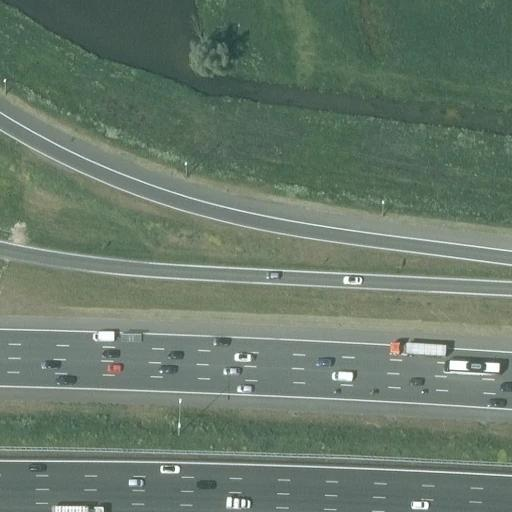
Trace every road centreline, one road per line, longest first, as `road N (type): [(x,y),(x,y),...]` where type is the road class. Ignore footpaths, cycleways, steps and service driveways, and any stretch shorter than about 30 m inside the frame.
road 1 (motorway): [(511,261),(279,229),(160,200),(0,122)]
road 2 (motorway): [(511,291),(179,276),(0,251)]
road 3 (motorway): [(511,384),(0,360)]
road 4 (motorway): [(0,491),(511,508)]
